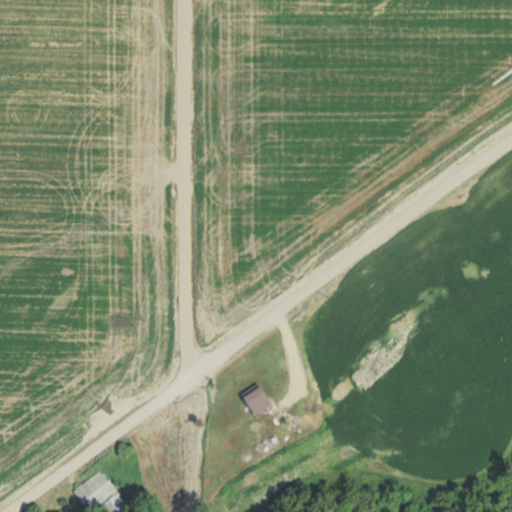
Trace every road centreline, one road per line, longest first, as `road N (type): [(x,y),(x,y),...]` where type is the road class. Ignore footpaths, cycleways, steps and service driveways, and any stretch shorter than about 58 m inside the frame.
road 1 (residential): [(14,511),(511,142)]
road 2 (residential): [(201,372),(191,355),(189,314),(188,0)]
